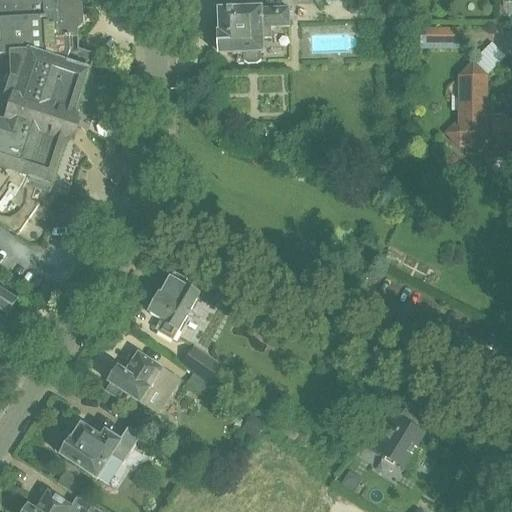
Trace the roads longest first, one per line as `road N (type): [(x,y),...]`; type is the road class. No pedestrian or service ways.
road 1 (residential): [(511,455),(144,227)]
road 2 (tertiary): [(0,448),(144,227)]
road 3 (tertiary): [(144,227),(157,156),(146,0)]
